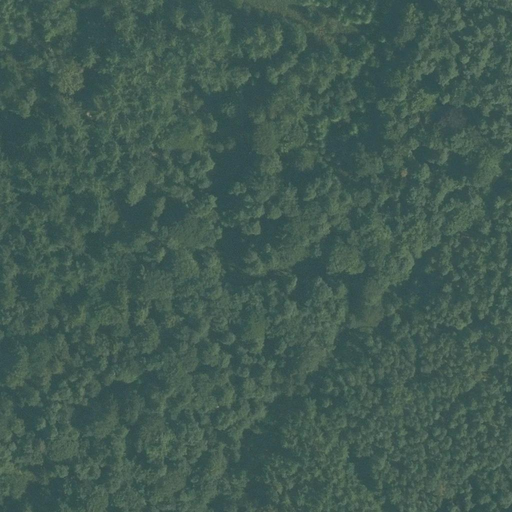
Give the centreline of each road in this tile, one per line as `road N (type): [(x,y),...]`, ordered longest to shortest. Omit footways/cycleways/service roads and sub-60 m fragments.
road 1 (track): [(226,511),(225,440),(214,398),(144,255),(407,0)]
road 2 (unknown): [(511,164),(225,440)]
road 3 (track): [(144,255),(115,200),(82,97),(31,0)]
